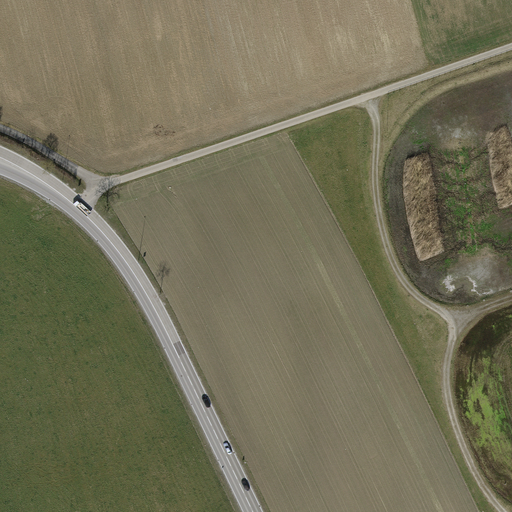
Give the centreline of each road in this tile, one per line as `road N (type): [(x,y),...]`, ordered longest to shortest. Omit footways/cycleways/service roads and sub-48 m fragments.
road 1 (unclassified): [(78,208),(101,186),(511,44)]
road 2 (secondary): [(78,208),(137,277),(253,511)]
road 3 (track): [(368,93),(381,191),(408,282),(437,316),(459,323),(511,304)]
road 4 (track): [(459,323),(448,371),(457,424),(503,511)]
